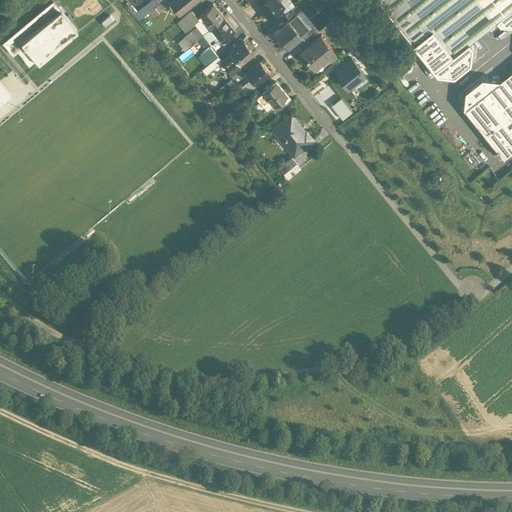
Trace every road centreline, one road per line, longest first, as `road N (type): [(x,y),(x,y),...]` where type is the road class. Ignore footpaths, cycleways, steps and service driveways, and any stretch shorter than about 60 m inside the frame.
road 1 (primary): [(511,493),(338,479),(248,458),(133,424),(0,365)]
road 2 (track): [(0,293),(50,329),(121,360),(260,378),(379,352),(431,328),(470,301),(471,291)]
road 3 (residential): [(227,0),(461,291),(483,293),(511,269)]
road 4 (track): [(299,511),(161,477),(0,409)]
